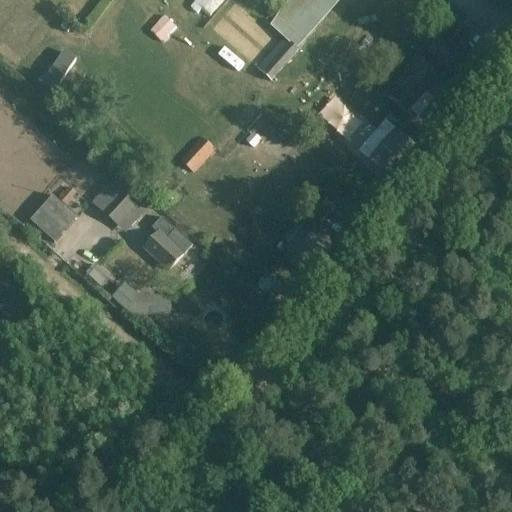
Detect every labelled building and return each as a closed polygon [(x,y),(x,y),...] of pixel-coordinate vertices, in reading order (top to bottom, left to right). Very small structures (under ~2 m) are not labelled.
[(301,53),(285,39),(258,71),(272,82),(275,84),(278,80),(275,78),(295,55),(298,57),(301,53)] [(427,54),(448,72),(461,57),(440,39),(427,54)] [(391,101),(408,116),(427,93),(430,95),(443,81),(418,59),(395,84),(401,89),(391,101)] [(324,120),(336,135),(348,125),(336,110),(324,120)] [(369,162),(407,194),(434,163),(397,131),(369,162)] [(194,175),(216,151),(202,138),(180,162),(194,175)] [(84,190),(98,206),(115,191),(101,175),(84,190)] [(56,187),(70,195),(75,186),(61,178),(56,187)] [(135,207),(121,195),(104,214),(118,227),(135,207)] [(353,198),(337,217),(360,236),(376,217),(353,198)] [(159,236),(146,251),(169,273),(184,257),(167,241),(176,232),(162,220),(153,230),(159,236)] [(345,248),(330,235),(312,220),(289,247),(307,262),(300,270),(312,280),(319,273),(322,275),(345,248)] [(130,313),(163,316),(165,300),(137,298),(125,287),(114,299),(130,313)]
